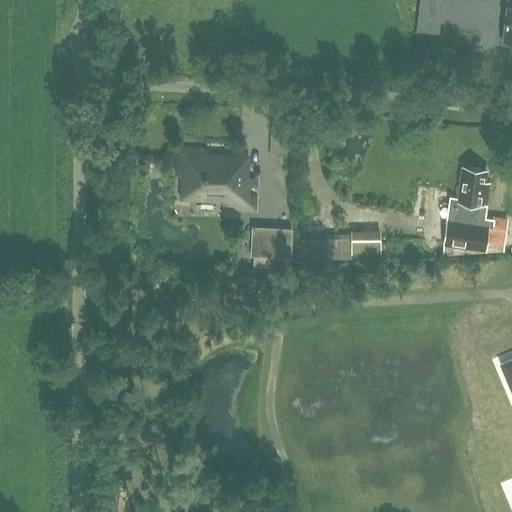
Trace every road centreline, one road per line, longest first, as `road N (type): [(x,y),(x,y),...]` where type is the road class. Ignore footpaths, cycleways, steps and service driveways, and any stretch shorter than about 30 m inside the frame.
road 1 (unclassified): [(79,511),(85,83)]
road 2 (unclassified): [(511,114),(85,83)]
road 3 (unknown): [(274,306),(511,284)]
